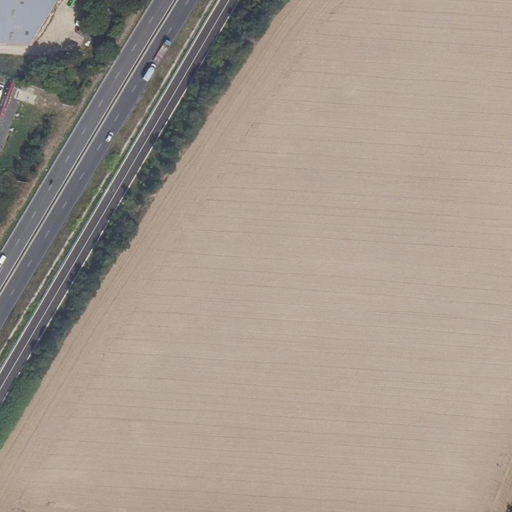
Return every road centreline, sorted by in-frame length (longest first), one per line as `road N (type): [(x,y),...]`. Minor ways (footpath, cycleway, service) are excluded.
road 1 (tertiary): [(0,391),(228,0)]
road 2 (primary): [(0,313),(188,0)]
road 3 (primary): [(164,0),(0,272)]
